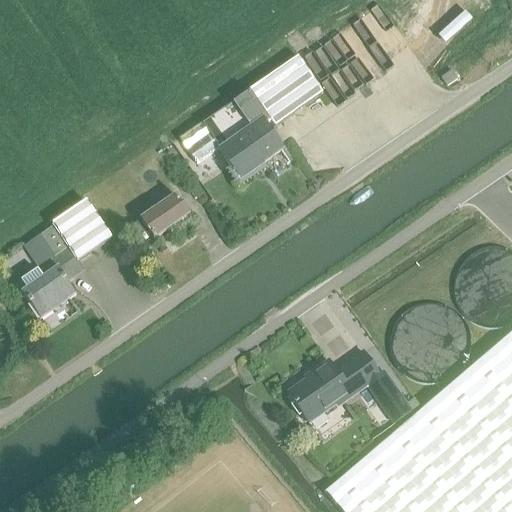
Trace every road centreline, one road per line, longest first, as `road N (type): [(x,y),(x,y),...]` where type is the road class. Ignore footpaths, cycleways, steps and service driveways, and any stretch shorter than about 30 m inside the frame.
road 1 (unclassified): [(0,420),(511,66)]
road 2 (unclassified): [(511,163),(11,511)]
